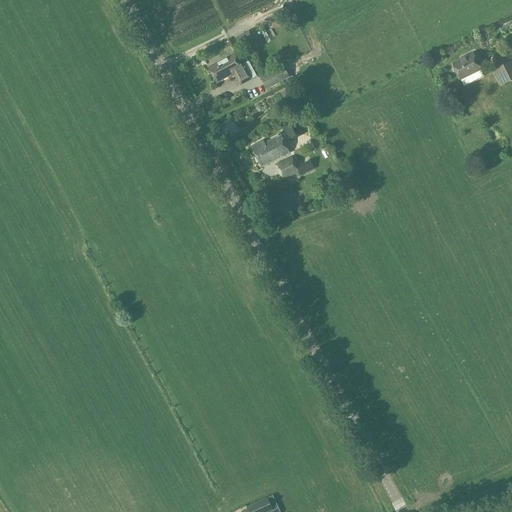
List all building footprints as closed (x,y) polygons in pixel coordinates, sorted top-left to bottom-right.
[(254,40),(249,31),(236,38),(241,47),(254,40)] [(249,62),(245,64),(245,63),(241,66),(234,54),(209,67),(218,83),(231,76),(232,77),(236,75),(241,86),(253,79),(257,77),(249,62)] [(453,64),(461,80),(482,70),(474,54),(453,64)] [(507,83),(511,80),(511,61),(500,67),(507,83)] [(283,66),(261,79),(267,90),(290,78),(283,66)] [(288,140),(293,150),(308,143),(303,133),(288,140)] [(264,141),(252,146),(262,167),(290,154),(281,134),(279,135),(280,136),(265,143),(264,141)] [(293,156),(276,165),(283,181),(300,173),(301,176),(315,170),(311,161),(298,167),(293,156)] [(270,511),(273,510),(267,498),(247,508),(248,511),(270,511)]
